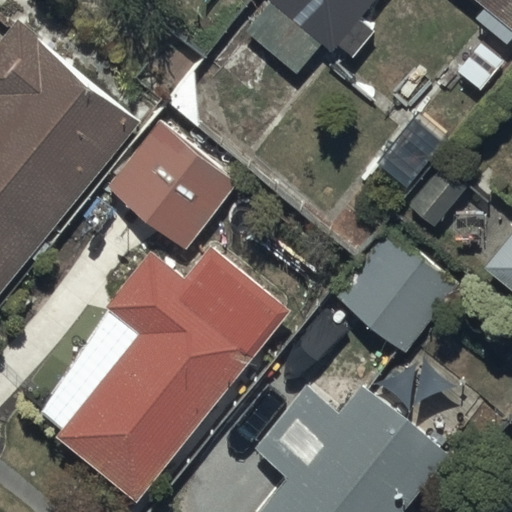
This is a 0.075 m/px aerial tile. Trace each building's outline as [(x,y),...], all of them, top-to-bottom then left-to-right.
[(262,0),(244,22),(295,66),(322,35),(332,43),(368,0),(262,0)] [(511,0),(494,0),(511,15),(511,0)] [(0,286),(142,112),(19,12),(0,35),(0,286)] [(159,113),(108,175),(188,242),(240,179),(159,113)] [(408,195),(434,219),(469,180),(444,157),(408,195)] [(459,280),(389,224),(338,289),(407,344),(459,280)] [(511,229),(488,258),(511,278),(511,229)] [(58,421),(139,488),(293,300),(213,234),(186,267),(149,237),(106,289),(142,319),(58,421)] [(290,466),(252,511),(396,511),(453,443),(366,372),(340,404),(309,378),(259,440),(290,466)] [(511,511),(511,499),(492,488),(479,511),(511,511)]
